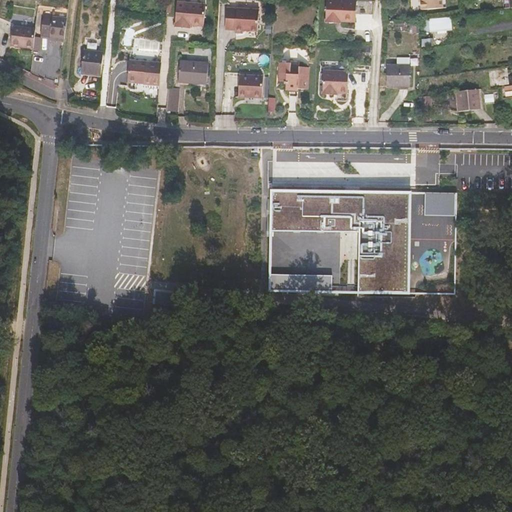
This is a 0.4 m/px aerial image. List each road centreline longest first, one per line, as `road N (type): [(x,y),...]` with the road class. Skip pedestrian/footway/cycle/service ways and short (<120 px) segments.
road 1 (residential): [(511,140),(171,133),(52,112)]
road 2 (unclassified): [(52,112),(13,511)]
